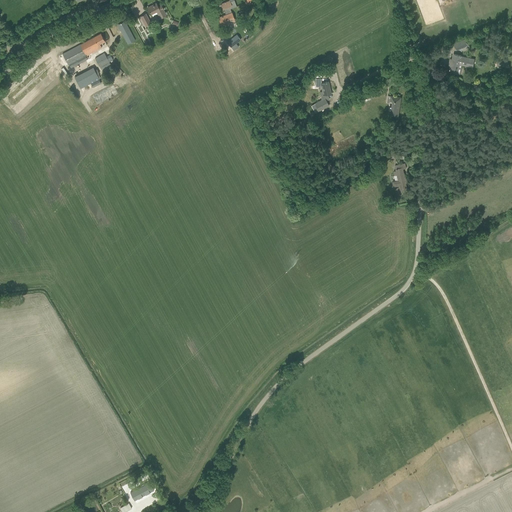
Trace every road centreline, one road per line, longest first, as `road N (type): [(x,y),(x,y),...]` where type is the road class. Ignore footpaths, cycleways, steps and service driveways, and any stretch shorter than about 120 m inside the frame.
road 1 (unclassified): [(188,511),(215,487),(251,420),(294,368),(403,290),(416,272),(420,115),(399,0)]
road 2 (track): [(416,272),(440,290),(511,451)]
road 3 (tertiary): [(0,83),(53,35),(123,0)]
